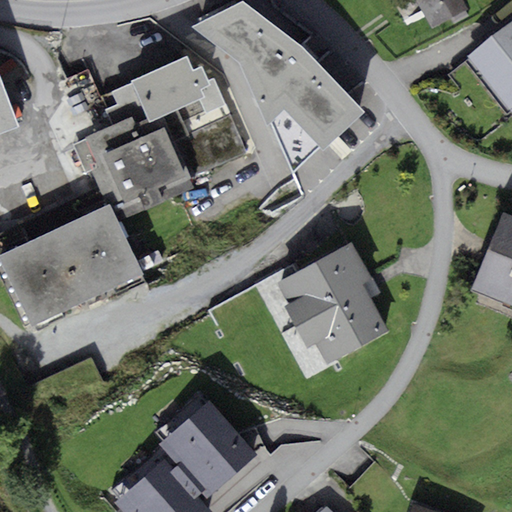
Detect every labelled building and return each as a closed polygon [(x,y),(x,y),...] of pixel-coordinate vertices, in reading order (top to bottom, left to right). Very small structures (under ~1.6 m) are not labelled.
[(416,0),(433,30),(469,10),(463,0),(416,0)] [(302,47),(243,1),(193,27),(239,62),(267,127),(272,124),(292,173),(320,148),(323,152),(365,113),(302,47)] [(511,22),(468,56),(511,113),(511,22)] [(131,81),(132,83),(150,122),(160,118),(183,170),(186,169),(190,178),(247,153),(214,79),(208,82),(202,67),(193,71),(187,57),(131,81)] [(0,135),(20,127),(0,77),(0,135)] [(195,189),(190,178),(186,169),(183,170),(160,118),(150,122),(132,83),(112,92),(112,93),(102,98),(107,109),(106,110),(113,125),(86,137),(87,140),(74,145),(86,174),(92,172),(107,205),(109,204),(117,223),(195,189)] [(0,231),(0,246),(82,213),(77,200),(0,231)] [(0,261),(35,336),(146,284),(117,223),(109,204),(107,205),(0,255),(0,261)] [(470,290),(511,306),(511,217),(502,213),(470,290)] [(352,242),(277,283),(289,305),(285,307),(307,348),(314,344),(326,366),(389,332),(370,299),(380,294),(352,242)] [(52,398),(101,378),(93,358),(44,378),(52,398)] [(257,455),(210,401),(159,446),(168,457),(114,502),(122,511),(209,511),(198,498),(202,494),(207,500),(257,455)]
